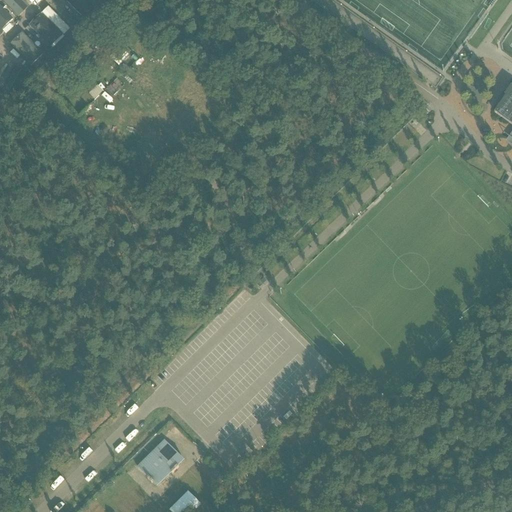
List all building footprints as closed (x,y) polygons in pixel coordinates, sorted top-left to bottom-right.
[(25,12),(13,0),(2,0),(1,1),(18,19),(25,12)] [(64,0),(82,19),(92,7),(85,0),(64,0)] [(15,21),(0,5),(0,28),(4,33),(15,21)] [(67,22),(52,5),(43,14),(59,30),(67,22)] [(96,6),(78,23),(83,27),(101,10),(96,6)] [(78,23),(64,37),(68,41),(83,27),(78,23)] [(45,31),(57,44),(63,38),(51,26),(45,31)] [(31,67),(45,54),(25,34),(10,46),(31,67)] [(64,37),(50,51),(54,55),(68,41),(64,37)] [(50,51),(35,65),(40,69),(54,55),(50,51)] [(10,64),(0,80),(0,90),(5,94),(19,69),(10,64)] [(35,65),(29,71),(34,75),(40,69),(35,65)] [(511,87),(494,113),(511,125),(511,87)] [(137,468),(148,478),(147,479),(152,483),(157,488),(172,473),(172,474),(174,472),(173,472),(176,469),(177,470),(179,468),(178,467),(184,461),(164,441),(137,468)] [(91,483),(99,473),(94,469),(86,479),(91,483)] [(83,511),(106,511),(96,500),(83,511)]
